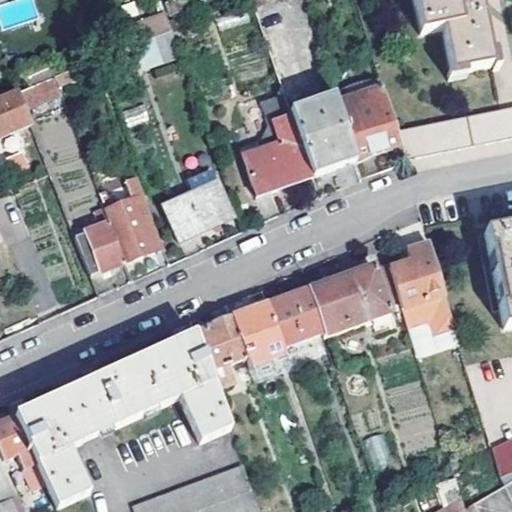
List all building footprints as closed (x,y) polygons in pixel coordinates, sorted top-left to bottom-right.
[(249,0),(284,96),(290,112),(313,104),(274,0),(249,0)] [(412,0),(420,37),(442,33),(451,76),(493,69),(481,8),(458,12),(455,0),(412,0)] [(168,21),(167,19),(130,32),(135,47),(172,34),(168,21)] [(121,53),(102,60),(107,74),(126,67),(121,53)] [(19,67),(29,91),(54,80),(57,79),(47,55),(19,67)] [(54,80),(68,117),(79,113),(73,96),(103,84),(95,62),(57,79),(54,80)] [(334,97),(338,111),(366,103),(364,96),(382,90),(379,80),(334,97)] [(400,149),(395,133),(382,90),(364,96),(366,103),(338,111),(354,162),(400,149)] [(0,141),(30,128),(18,95),(3,102),(0,92),(0,141)] [(257,199),(314,178),(299,138),(290,112),(284,96),(260,104),(268,127),(262,138),(264,143),(240,152),(257,199)] [(355,167),(354,162),(338,111),(334,97),(313,104),(290,112),(299,138),(314,178),(347,169),(355,167)] [(144,105),(122,111),(127,126),(148,120),(144,105)] [(400,149),(404,163),(511,140),(511,110),(395,133),(400,149)] [(208,137),(213,151),(224,147),(219,133),(208,137)] [(202,192),(217,186),(211,173),(197,179),(202,192)] [(125,267),(164,251),(139,181),(126,186),(132,204),(105,215),(125,267)] [(217,186),(202,192),(162,209),(177,243),(232,219),(217,186)] [(89,281),(125,267),(105,215),(103,211),(94,214),(98,228),(73,240),(89,281)] [(511,229),(484,235),(503,330),(511,328),(511,229)] [(434,338),(454,332),(429,246),(407,254),(411,265),(401,268),(389,272),(397,298),(406,327),(408,333),(430,326),(434,338)] [(343,281),(309,294),(323,337),(324,340),(392,317),(387,301),(397,298),(389,272),(377,276),(375,270),(343,281)] [(309,294),(267,308),(282,350),(323,337),(309,294)] [(231,321),(245,361),(248,370),(285,357),(282,350),(267,308),(231,321)] [(226,368),(245,361),(231,321),(212,327),(213,330),(195,337),(209,374),(226,368)] [(200,445),(230,432),(215,392),(209,374),(195,337),(186,341),(176,345),(177,350),(153,361),(151,357),(96,382),(59,400),(61,404),(37,415),(35,411),(23,416),(15,420),(48,493),(56,511),(57,511),(89,496),(70,452),(180,400),(200,445)] [(226,368),(209,374),(215,392),(232,386),(226,368)] [(0,426),(0,458),(9,479),(22,473),(34,498),(48,493),(15,420),(0,426)] [(370,471),(391,466),(382,434),(362,439),(370,471)] [(511,443),(491,453),(500,483),(511,476),(511,443)] [(23,511),(17,496),(9,479),(0,458),(0,511),(23,511)] [(133,511),(259,511),(243,466),(133,510),(133,511)] [(464,511),(461,503),(444,511),(464,511)]
